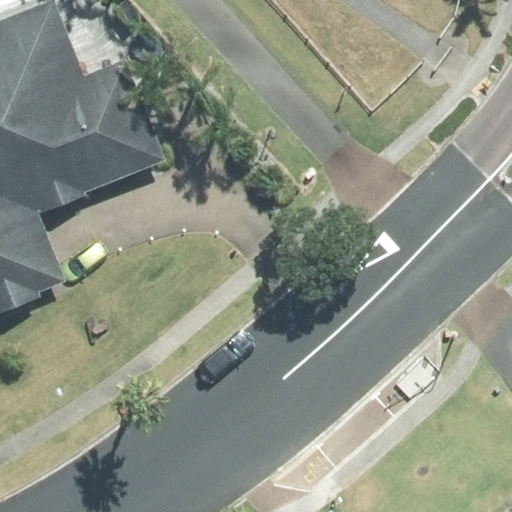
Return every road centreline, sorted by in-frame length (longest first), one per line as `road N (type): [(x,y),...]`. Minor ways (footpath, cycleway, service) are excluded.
road 1 (tertiary): [(103,511),(325,360),(431,256)]
road 2 (tertiary): [(431,256),(511,133)]
